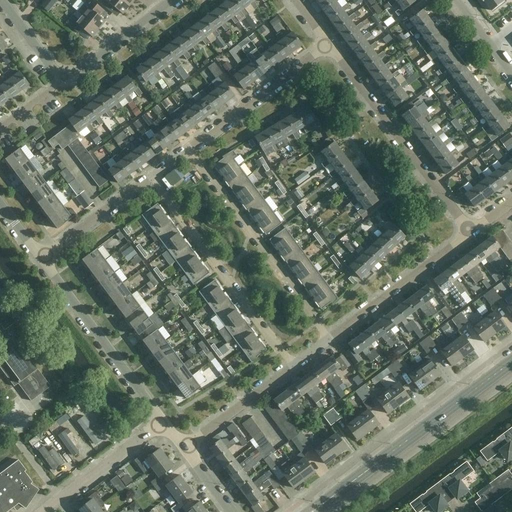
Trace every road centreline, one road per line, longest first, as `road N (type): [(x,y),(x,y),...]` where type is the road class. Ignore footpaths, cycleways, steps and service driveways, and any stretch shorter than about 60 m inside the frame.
road 1 (tertiary): [(316,511),(511,364)]
road 2 (residential): [(150,175),(293,366)]
road 3 (residential): [(187,147),(329,338)]
road 4 (residential): [(468,231),(329,42)]
road 5 (residential): [(161,423),(40,257)]
road 6 (residential): [(187,147),(329,42)]
road 7 (residential): [(329,338),(468,231)]
road 8 (residential): [(40,257),(150,175)]
road 9 (residential): [(186,449),(293,366)]
road 10 (unclassified): [(62,75),(76,74),(172,0)]
road 11 (residential): [(60,500),(161,423)]
